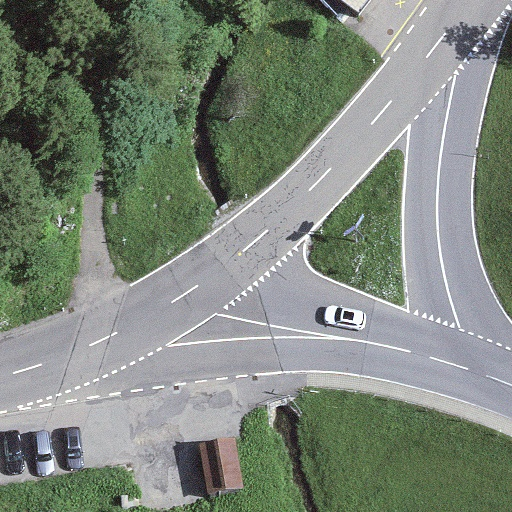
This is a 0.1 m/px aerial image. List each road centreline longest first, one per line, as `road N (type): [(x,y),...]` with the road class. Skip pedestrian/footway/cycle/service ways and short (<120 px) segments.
road 1 (secondary): [(110,335),(227,267),(268,231),(388,106),(463,12)]
road 2 (tertiary): [(483,375),(329,337),(199,327),(110,335)]
road 3 (tertiary): [(483,375),(460,330),(437,229),(463,12)]
road 4 (track): [(81,0),(96,302),(110,335)]
